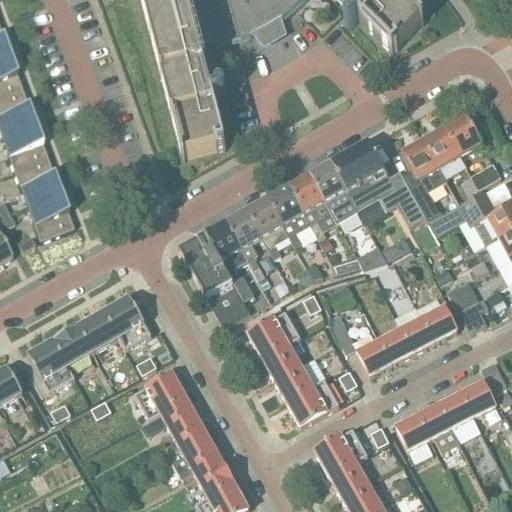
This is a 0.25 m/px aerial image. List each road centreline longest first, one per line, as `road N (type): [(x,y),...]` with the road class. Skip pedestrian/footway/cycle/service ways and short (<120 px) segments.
road 1 (residential): [(136,243),(469,62)]
road 2 (residential): [(511,337),(260,469)]
road 3 (residential): [(136,243),(131,208),(52,0)]
road 4 (residential): [(260,469),(136,243)]
road 5 (residential): [(0,321),(136,243)]
